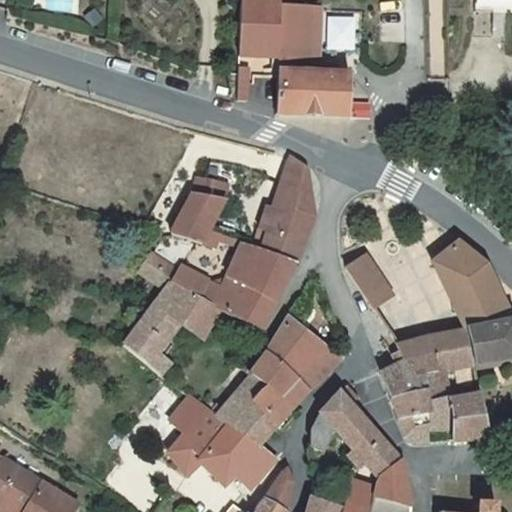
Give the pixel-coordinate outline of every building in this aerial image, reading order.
[(277,53),(279,8),(279,0),(242,0),(240,55),(277,57),(277,53)] [(491,0),(473,0),(474,13),(491,13),(491,0)] [(277,53),(302,54),(303,10),(303,9),(279,8),(277,53)] [(306,74),(318,75),(320,11),(303,10),(302,54),(306,54),(306,74)] [(302,54),(277,53),(277,57),(275,115),(348,118),(349,76),(318,75),(306,74),(306,54),(302,54)] [(249,68),(240,67),(238,100),(248,101),(249,68)] [(261,249),(260,251),(295,264),(313,220),(307,169),(291,158),(273,211),(261,249)] [(223,200),(227,185),(196,179),(192,196),(184,209),(179,206),(172,217),(178,220),(171,233),(170,235),(200,245),(201,244),(206,233),(223,200)] [(261,249),(273,211),(265,208),(253,245),(261,249)] [(178,220),(172,217),(163,231),(171,233),(178,220)] [(201,244),(215,248),(219,237),(206,233),(201,244)] [(473,330),(466,332),(511,322),(511,320),(486,266),(458,244),(439,259),(473,330)] [(260,251),(241,245),(221,288),(179,267),(176,271),(169,284),(219,311),(261,331),(295,264),(260,251)] [(169,284),(176,271),(150,255),(139,273),(165,290),(122,345),(160,376),(170,364),(158,354),(179,326),(201,341),(219,311),(169,284)] [(344,268),(374,311),(392,298),(367,261),(368,260),(365,255),(344,268)] [(473,330),(439,259),(432,264),(435,270),(437,269),(459,314),(457,314),(466,332),(473,330)] [(265,356),(251,375),(267,388),(278,398),(296,378),(308,390),(329,372),(341,359),(305,331),(288,318),(265,356)] [(511,322),(466,332),(474,366),(511,359),(511,322)] [(426,376),(443,372),(474,366),(466,332),(459,333),(431,339),(416,342),(410,344),(397,348),(399,352),(391,356),(396,366),(404,362),(412,376),(425,372),(426,376)] [(448,392),(443,372),(426,376),(425,372),(412,376),(404,362),(396,366),(380,375),(388,399),(399,422),(408,444),(409,445),(424,444),(424,434),(426,433),(431,426),(450,429),(447,402),(463,399),(461,389),(448,392)] [(217,417),(229,427),(267,388),(251,375),(221,412),(217,417)] [(267,388),(229,427),(257,447),(273,430),(278,435),(290,422),(284,417),(291,409),(308,390),(296,378),(278,398),(267,388)] [(334,430),(377,478),(400,462),(351,407),(358,399),(347,386),(320,414),(310,431),(309,448),(321,454),(334,430)] [(488,440),(479,396),(463,399),(447,402),(450,429),(451,442),(488,440)] [(229,427),(217,417),(212,413),(191,397),(169,423),(184,435),(168,454),(188,477),(199,466),(222,488),(233,477),(240,470),(253,482),(255,484),(275,461),(257,447),(229,427)] [(217,417),(221,412),(217,407),(212,413),(217,417)] [(290,422),(296,415),(291,409),(284,417),(290,422)] [(72,511),(77,505),(43,485),(0,458),(0,506),(9,511),(72,511)] [(401,463),(400,462),(377,478),(375,487),(372,498),(411,509),(411,508),(401,463)] [(285,469),(256,511),(286,511),(287,511),(293,486),(293,483),(292,481),(286,470),(285,469)] [(240,470),(233,477),(247,489),(253,482),(240,470)] [(372,498),(375,487),(349,484),(344,502),(369,511),(372,498)] [(341,511),(342,509),(311,498),(310,500),(307,507),(305,511),(341,511)] [(341,511),(368,511),(369,511),(344,502),(342,509),(341,511)]
